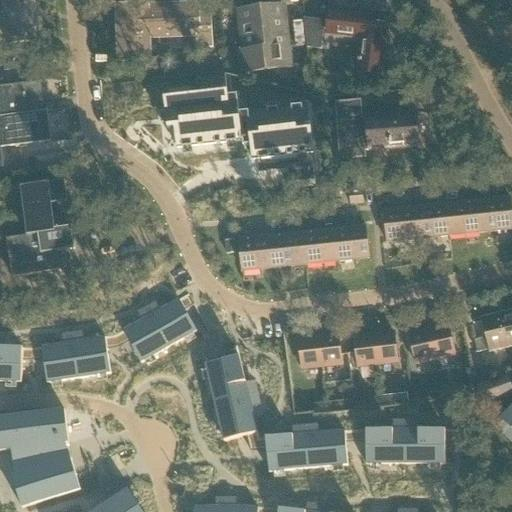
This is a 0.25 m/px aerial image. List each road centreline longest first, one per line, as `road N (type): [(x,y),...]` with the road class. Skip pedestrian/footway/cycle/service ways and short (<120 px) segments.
road 1 (residential): [(511,270),(279,309),(231,302),(203,283),(161,195),(88,127),(71,0)]
road 2 (residential): [(511,149),(417,0)]
